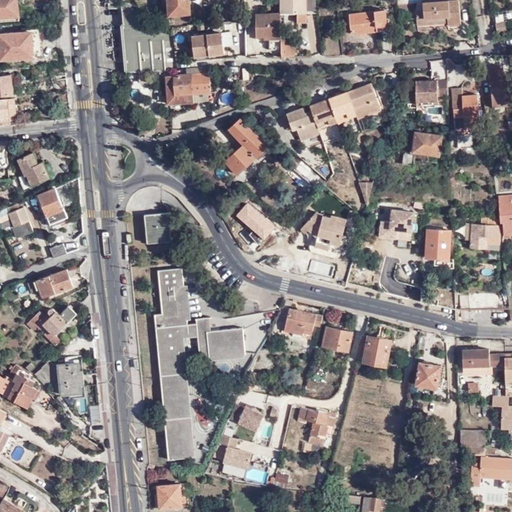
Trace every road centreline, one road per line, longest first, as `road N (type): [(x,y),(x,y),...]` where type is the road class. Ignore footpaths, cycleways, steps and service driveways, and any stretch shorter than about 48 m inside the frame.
road 1 (secondary): [(86,124),(123,511)]
road 2 (tertiary): [(180,180),(243,269),(261,279),(459,329),(511,331)]
road 3 (secondary): [(137,511),(105,190)]
road 4 (residential): [(511,41),(384,61)]
road 5 (secondary): [(73,0),(86,124)]
road 6 (secondary): [(101,124),(91,0)]
road 7 (unknown): [(130,0),(177,21),(249,17)]
